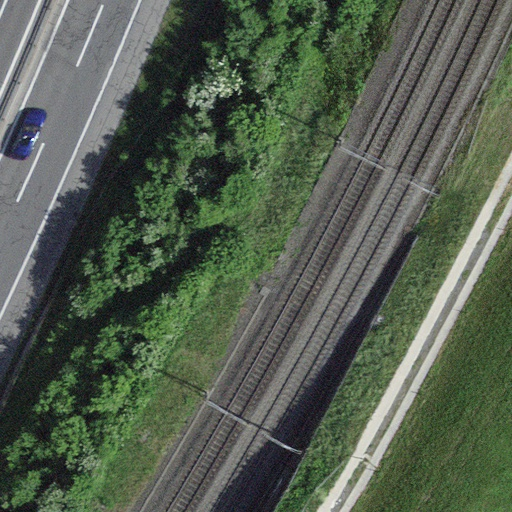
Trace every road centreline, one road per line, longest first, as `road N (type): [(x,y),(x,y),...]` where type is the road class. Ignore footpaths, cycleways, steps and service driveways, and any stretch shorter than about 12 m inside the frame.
road 1 (track): [(511,179),(325,511)]
road 2 (motorway): [(0,242),(106,0)]
